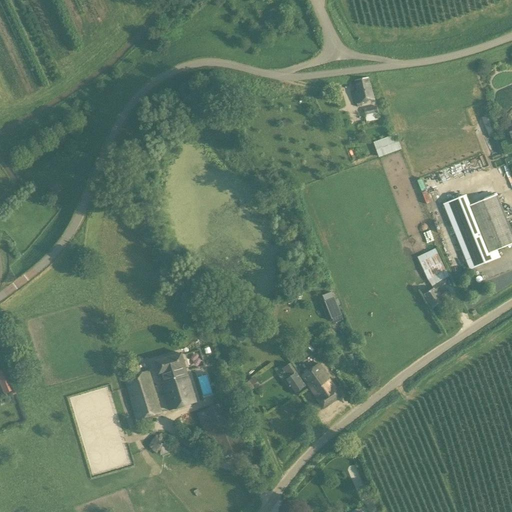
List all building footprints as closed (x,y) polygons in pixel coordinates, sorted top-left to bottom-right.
[(354,105),(356,104),(357,108),(361,107),(361,103),(374,100),(368,77),(354,81),(357,92),(351,93),(354,105)] [(366,122),(377,119),(375,114),(377,113),(376,106),(363,109),(366,122)] [(498,134),(495,127),(497,126),(492,113),(484,117),(492,137),(498,134)] [(280,123),(282,129),(288,127),(285,120),(280,123)] [(395,134),(373,143),(378,158),(400,149),(395,134)] [(46,193),(51,197),(55,193),(51,189),(46,193)] [(465,198),(444,207),(469,269),(499,257),(496,250),(511,243),(511,235),(496,197),(469,208),(465,198)] [(417,258),(427,280),(445,271),(437,254),(438,254),(435,249),(417,258)] [(432,287),(433,289),(424,295),(432,308),(441,301),(436,293),(446,287),(442,281),(432,287)] [(342,315),(336,301),(334,297),(320,303),(328,321),(342,315)] [(185,366),(184,366),(180,354),(155,362),(158,374),(168,411),(196,403),(185,366)] [(293,395),(304,387),(289,364),(282,369),(288,378),(284,381),(293,395)] [(322,409),(340,396),(334,387),(334,388),(318,364),(300,376),(317,400),(316,400),(322,409)] [(0,383),(4,393),(13,390),(5,369),(0,370),(0,383)] [(137,421),(162,413),(149,370),(124,378),(137,421)] [(228,400),(196,414),(216,460),(247,446),(228,400)] [(171,451),(170,437),(155,434),(148,445),(159,456),(171,451)]
